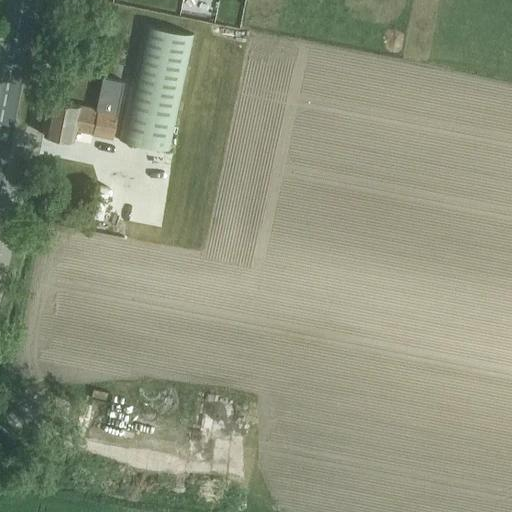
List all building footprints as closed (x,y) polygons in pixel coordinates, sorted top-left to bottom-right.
[(143,23),(118,138),(169,150),(194,35),(143,23)] [(51,98),(43,135),(72,141),(75,129),(112,137),(124,81),(102,77),(96,108),(51,98)] [(146,389),(145,407),(192,411),(193,392),(146,389)] [(90,444),(138,448),(141,409),(94,405),(90,444)] [(152,476),(153,501),(177,501),(176,476),(152,476)]
